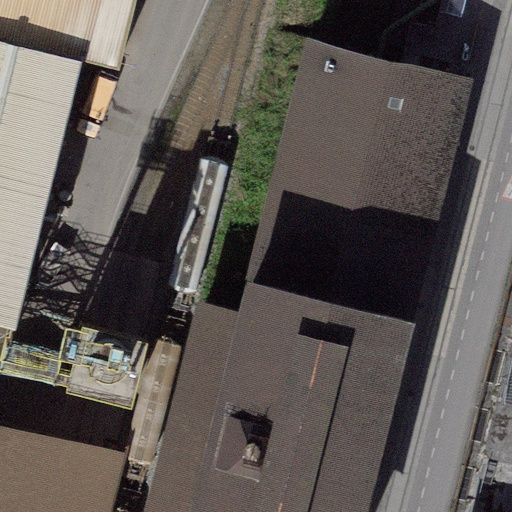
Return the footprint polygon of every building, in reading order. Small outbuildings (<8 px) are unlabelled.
[(0,0),(0,320),(12,324),(78,56),(116,65),(132,0),(0,0)] [(353,511),(394,351),(461,81),(437,75),(310,43),(242,313),(203,303),(150,511),(353,511)] [(511,511),(511,320),(464,511),(511,511)] [(106,397),(129,403),(145,338),(121,332),(80,321),(64,387),(106,397)] [(0,412),(0,511),(102,511),(118,443),(0,412)]
